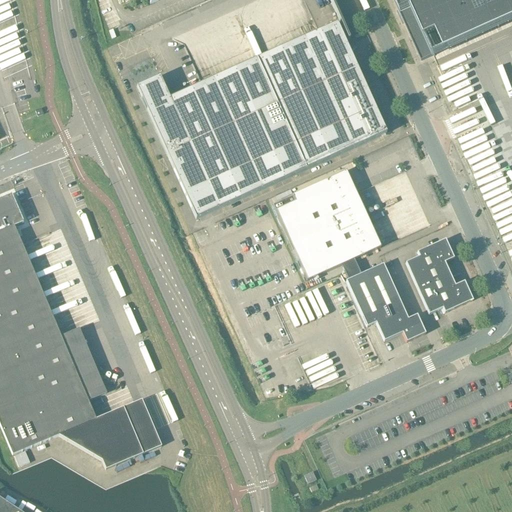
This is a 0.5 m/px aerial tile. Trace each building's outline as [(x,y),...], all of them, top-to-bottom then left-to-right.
[(511,0),(393,0),(398,11),(399,10),(404,20),(408,18),(416,35),(422,33),(433,57),(511,21),(511,0)] [(386,134),(347,47),(336,24),(169,100),(164,88),(155,93),(154,91),(150,93),(151,94),(141,99),(196,220),(386,134)] [(380,249),(356,195),(346,172),(272,205),(307,282),(341,266),(348,281),(360,276),(354,261),(380,249)] [(95,420),(18,238),(14,228),(23,224),(11,196),(0,200),(0,427),(12,456),(58,437),(101,462),(105,471),(161,448),(141,401),(95,420)] [(454,287),(444,264),(453,260),(445,241),(417,253),(419,258),(405,264),(428,316),(442,310),(444,314),(472,302),(464,283),(454,287)] [(407,320),(383,266),(360,276),(348,281),(345,282),(366,329),(375,325),(384,343),(402,335),(406,344),(425,335),(416,316),(407,320)] [(316,481),(312,473),(304,477),(307,485),(316,481)] [(0,511),(19,511),(0,499),(0,511)]
